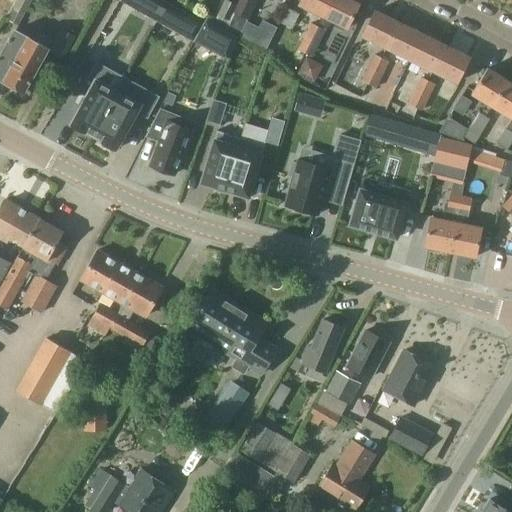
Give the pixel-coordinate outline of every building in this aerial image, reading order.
[(18,0),(12,12),(7,21),(17,27),(22,18),(31,0),(18,0)] [(125,0),(158,19),(167,3),(162,0),(125,0)] [(228,22),(236,4),(227,0),(224,0),(217,17),(228,22)] [(228,22),(226,27),(239,34),(246,19),(255,0),(239,0),(237,5),(228,22)] [(323,17),(331,0),(301,0),(299,6),(323,17)] [(353,0),(331,0),(323,17),(329,20),(325,28),(343,37),(359,3),(353,0)] [(203,22),(167,3),(158,19),(194,40),(203,22)] [(385,48),(398,22),(376,11),(363,37),(385,48)] [(206,20),(196,40),(229,57),(237,36),(206,20)] [(409,59),(421,33),(398,22),(385,48),(409,59)] [(312,41),(318,44),(325,30),(312,24),(306,36),(312,39),(312,41)] [(259,27),(253,40),(266,47),(273,34),(259,27)] [(0,79),(23,93),(48,49),(14,30),(0,55),(0,79)] [(62,57),(73,37),(61,30),(50,51),(62,57)] [(433,71),(445,45),(421,33),(409,59),(433,71)] [(312,57),(318,44),(312,41),(312,39),(306,36),(299,50),(312,57)] [(445,45),(433,71),(457,83),(470,57),(445,45)] [(374,55),(368,67),(376,70),(376,73),(380,75),(387,61),(374,55)] [(95,134),(126,77),(110,66),(98,58),(86,79),(93,83),(70,122),(85,131),(87,129),(95,134)] [(298,58),(294,75),(313,80),(317,63),(298,58)] [(376,70),(368,67),(362,80),(374,86),(380,75),(376,73),(376,70)] [(494,107),(509,81),(487,67),(471,93),(494,107)] [(138,84),(126,77),(95,134),(101,137),(100,139),(116,148),(137,111),(148,118),(159,95),(138,84)] [(421,78),(415,90),(423,94),(421,97),(427,100),(434,84),(421,78)] [(511,118),(511,82),(509,81),(494,107),(494,108),(511,118)] [(423,94),(415,90),(408,104),(422,110),(427,100),(421,97),(423,94)] [(226,104),(213,100),(204,124),(218,129),(226,104)] [(158,107),(147,136),(160,141),(150,166),(172,175),(193,121),(158,107)] [(479,112),(475,119),(472,124),(482,129),(489,118),(479,112)] [(370,114),(364,133),(387,140),(389,134),(391,126),(393,121),(383,118),(370,114)] [(511,118),(498,141),(508,147),(511,140),(511,118)] [(277,147),(284,122),(272,119),(265,143),(277,147)] [(482,129),(472,124),(465,135),(475,141),(482,129)] [(415,128),(410,146),(436,154),(441,137),(441,136),(438,135),(415,128)] [(200,187),(223,195),(240,141),(219,134),(218,140),(215,139),(200,187)] [(293,178),(286,205),(319,214),(327,187),(346,192),(361,140),(339,134),(330,165),(299,157),(297,163),(291,161),(287,176),(293,178)] [(436,154),(434,161),(466,169),(473,146),(441,137),(436,154)] [(262,148),(240,141),(223,195),(250,203),(263,156),(260,156),(262,148)] [(488,154),(485,163),(502,169),(505,160),(488,154)] [(502,169),(500,175),(509,178),(511,169),(511,161),(505,160),(502,169)] [(453,183),(451,194),(462,196),(464,185),(453,183)] [(359,189),(348,226),(398,241),(409,204),(359,189)] [(462,196),(451,194),(448,208),(459,210),(462,196)] [(470,212),(473,199),(462,196),(459,210),(470,212)] [(511,199),(510,198),(502,206),(511,214),(511,199)] [(23,247),(39,218),(7,200),(0,212),(0,238),(7,242),(9,239),(23,247)] [(425,246),(450,252),(456,222),(459,210),(448,208),(445,220),(432,217),(425,246)] [(39,218),(23,247),(0,288),(0,304),(7,309),(28,271),(36,276),(22,301),(42,312),(56,286),(46,280),(55,263),(56,264),(66,247),(57,242),(62,233),(39,220),(40,219),(39,218)] [(481,227),(456,222),(450,252),(475,257),(481,227)] [(102,291),(118,262),(97,250),(81,279),(102,291)] [(0,276),(9,261),(0,255),(0,276)] [(124,303),(140,274),(118,262),(102,291),(124,303)] [(124,303),(110,328),(127,337),(124,342),(137,350),(147,333),(126,321),(133,309),(146,316),(162,287),(140,274),(124,303)] [(261,373),(277,348),(258,336),(267,322),(212,289),(188,328),(237,358),(232,366),(245,374),(249,366),(261,373)] [(176,292),(163,314),(171,319),(184,297),(176,292)] [(110,327),(119,312),(108,306),(99,321),(110,327)] [(296,357),(290,368),(305,375),(309,366),(324,373),(343,327),(323,319),(311,348),(305,345),(299,358),(296,357)] [(367,330),(349,365),(369,376),(387,341),(367,330)] [(57,413),(86,361),(47,338),(17,391),(57,413)] [(414,404),(434,365),(404,349),(384,388),(414,404)] [(323,390),(317,400),(342,413),(348,403),(350,404),(361,383),(336,370),(325,392),(323,390)] [(229,391),(202,429),(219,440),(245,400),(229,391)] [(85,430),(104,430),(104,393),(84,394),(85,430)] [(317,403),(308,420),(318,426),(321,419),(335,427),(341,416),(317,403)] [(421,454),(432,433),(400,417),(389,438),(421,454)] [(384,436),(388,430),(364,418),(361,424),(384,436)] [(258,422),(242,450),(259,460),(276,433),(258,422)] [(170,440),(166,446),(167,453),(173,457),(180,456),(184,450),(182,443),(177,439),(170,440)] [(359,479),(374,456),(352,442),(337,466),(332,463),(318,487),(355,510),(370,486),(359,479)] [(291,445),(276,471),(293,481),(309,455),(291,445)] [(236,454),(224,472),(262,495),(273,476),(236,454)] [(100,493),(90,510),(92,511),(104,511),(113,499),(122,484),(110,477),(100,470),(90,486),(100,493)] [(122,484),(113,499),(121,504),(130,510),(128,511),(160,511),(174,491),(142,470),(130,489),(122,484)] [(511,511),(511,502),(508,510),(489,499),(481,511),(511,511)]
